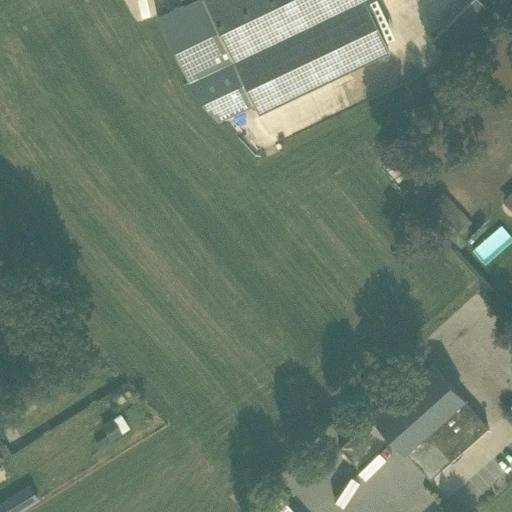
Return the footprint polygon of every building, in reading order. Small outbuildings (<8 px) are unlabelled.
[(180,0),(182,3),(156,15),(187,78),(183,80),(216,118),(252,100),(256,108),(387,45),(365,0),(180,0)] [(449,53),(492,9),(483,0),(464,0),(430,35),(449,53)] [(442,190),(424,207),(437,221),(434,225),(432,227),(452,249),(457,244),(459,247),(473,233),(466,226),(471,221),(442,190)] [(429,476),(487,424),(431,361),(371,414),(338,443),(355,461),(387,432),(403,450),(404,448),(429,476)] [(122,431),(121,430),(113,417),(113,416),(101,423),(110,438),(122,431)] [(4,441),(0,443),(0,457),(10,451),(4,441)] [(445,511),(426,488),(430,485),(411,462),(358,507),(361,511),(445,511)]
